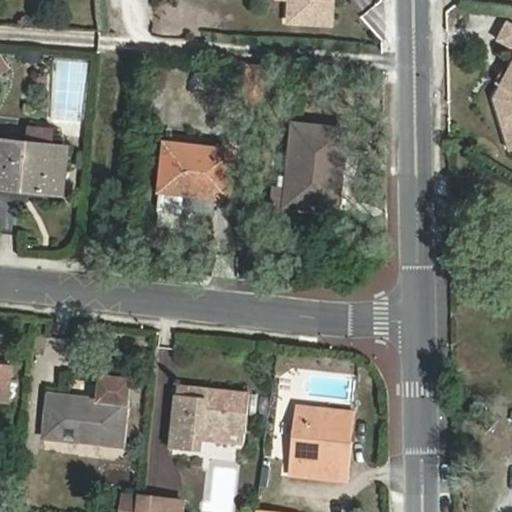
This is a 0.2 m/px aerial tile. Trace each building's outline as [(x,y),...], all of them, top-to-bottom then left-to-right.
[(295,0),(294,21),(331,23),(332,0),(295,0)] [(511,20),(502,36),(511,42),(511,20)] [(245,106),(262,108),(267,67),(248,66),(245,106)] [(511,67),(496,94),(508,137),(511,135),(511,67)] [(346,129),(296,124),(286,204),(336,209),(346,129)] [(6,157),(0,157),(0,189),(66,198),(67,183),(48,180),(53,145),(55,130),(34,128),(32,143),(8,139),(6,157)] [(71,146),(53,145),(48,180),(67,183),(71,146)] [(231,153),(164,146),(159,192),(182,194),(226,199),(231,153)] [(159,192),(157,212),(180,214),(182,194),(159,192)] [(0,399),(10,401),(14,363),(0,361),(0,399)] [(125,443),(131,399),(134,377),(106,373),(103,396),(50,389),(44,433),(125,443)] [(179,381),(178,390),(213,395),(214,385),(179,381)] [(207,427),(246,432),(250,390),(214,385),(213,395),(178,390),(171,447),(203,450),(205,439),(207,427)] [(292,471),(340,477),(351,478),(355,440),(358,413),(302,406),(292,471)] [(244,442),(246,432),(207,427),(205,439),(244,442)] [(174,511),(176,498),(138,493),(138,499),(135,511),(174,511)] [(125,511),(135,511),(138,499),(128,496),(125,511)] [(188,511),(190,500),(176,498),(174,511),(188,511)]
